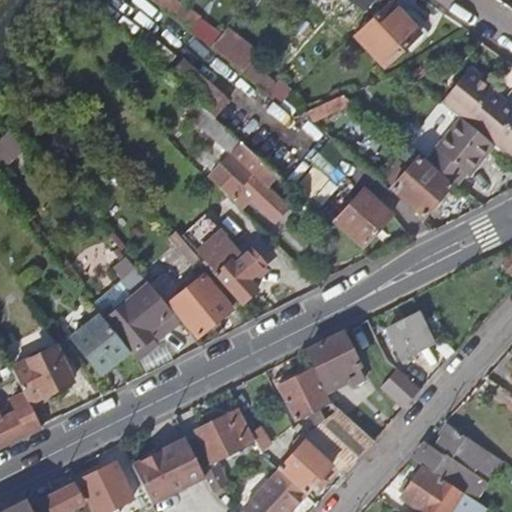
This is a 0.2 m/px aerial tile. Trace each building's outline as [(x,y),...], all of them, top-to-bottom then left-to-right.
[(389,1),(354,34),(384,66),(419,33),(389,1)] [(172,16),(189,29),(199,16),(182,2),(172,16)] [(224,29),(211,48),(241,72),(257,55),(224,29)] [(169,77),(214,117),(227,101),(183,61),(169,77)] [(499,106),(487,98),(488,94),(478,87),(480,84),(471,79),(471,77),(465,74),(445,105),(462,118),(479,132),(499,106)] [(511,113),(511,114),(499,106),(479,132),(493,143),(511,157),(511,113)] [(264,162),(255,155),(214,117),(203,129),(225,149),(227,147),(255,172),(264,162)] [(493,143),(479,132),(462,118),(428,162),(456,184),(465,172),(468,174),(493,143)] [(7,130),(0,139),(0,165),(3,168),(23,142),(7,130)] [(298,194),(316,210),(332,193),(271,137),(255,155),(264,162),(298,194)] [(209,178),(243,210),(253,200),(276,223),(288,210),(231,156),(209,178)] [(420,158),(393,190),(425,218),(452,187),(420,158)] [(316,210),(332,225),(335,222),(363,246),(392,214),(364,189),(348,206),(332,193),(316,210)] [(184,241),(191,248),(203,261),(242,304),(257,290),(248,280),(264,264),(251,250),(243,257),(212,223),(199,235),(195,232),(184,241)] [(203,261),(191,248),(183,254),(196,268),(203,261)] [(198,337),(231,308),(203,275),(169,303),(198,337)] [(102,318),(129,350),(137,360),(157,344),(155,341),(180,320),(148,283),(113,312),(109,307),(99,315),(102,318)] [(99,315),(71,339),(101,373),(129,350),(102,318),(99,315)] [(430,330),(422,315),(388,333),(402,359),(436,342),(430,330)] [(342,333),(306,351),(327,392),(332,389),(329,381),(357,366),(358,365),(342,333)] [(25,394),(29,402),(72,381),(55,348),(12,368),(25,394)] [(405,406),(422,387),(398,367),(381,387),(405,406)] [(332,404),(314,369),(294,378),(291,373),(276,381),(298,421),(310,415),(315,425),(326,419),(321,409),(332,404)] [(393,420),(404,408),(384,391),(373,403),(393,420)] [(0,447),(42,427),(29,402),(25,394),(16,398),(21,410),(5,417),(0,407),(0,447)] [(255,441),(239,410),(197,432),(212,462),(255,441)] [(344,475),(374,441),(339,410),(303,438),(305,440),(332,464),(344,475)] [(420,450),(412,458),(423,466),(460,490),(471,475),(448,459),(453,451),(477,466),(488,450),(446,422),(436,432),(445,437),(432,456),(420,450)] [(206,478),(187,438),(169,447),(190,487),(206,478)] [(279,470),(280,471),(306,494),(332,464),(305,440),(279,470)] [(133,465),(153,505),(190,487),(169,447),(133,465)] [(94,511),(106,511),(132,499),(128,489),(133,487),(129,480),(124,482),(115,463),(79,481),(94,511)] [(474,499),(460,490),(423,466),(404,495),(419,504),(413,511),(444,511),(451,502),(465,511),(474,499)] [(289,511),(306,494),(280,471),(245,510),(247,511),(289,511)] [(65,511),(82,503),(72,485),(37,502),(41,511),(65,511)] [(34,511),(29,500),(5,511),(34,511)]
